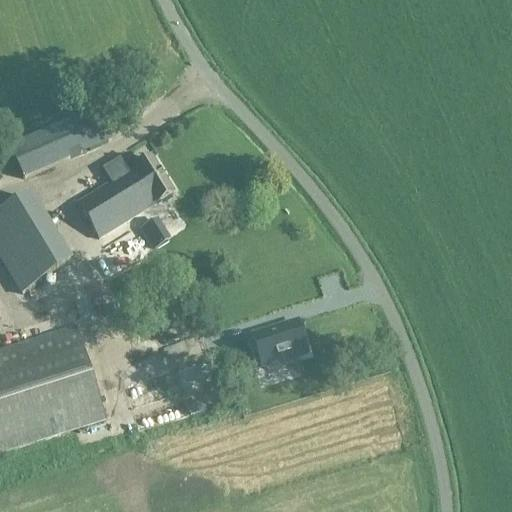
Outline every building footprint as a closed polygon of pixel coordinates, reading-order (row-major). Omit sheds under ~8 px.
[(9,148),(24,181),(112,143),(97,110),(9,148)] [(173,196),(151,160),(136,169),(130,159),(119,165),(118,163),(104,172),(112,184),(77,205),(98,240),(157,205),(173,196)] [(0,263),(21,298),(73,265),(31,196),(0,214),(0,263)] [(170,240),(156,219),(139,231),(152,252),(170,240)] [(105,268),(130,252),(123,241),(98,257),(105,268)] [(307,354),(298,324),(252,338),(261,368),(307,354)] [(0,457),(106,424),(76,329),(0,353),(0,457)]
